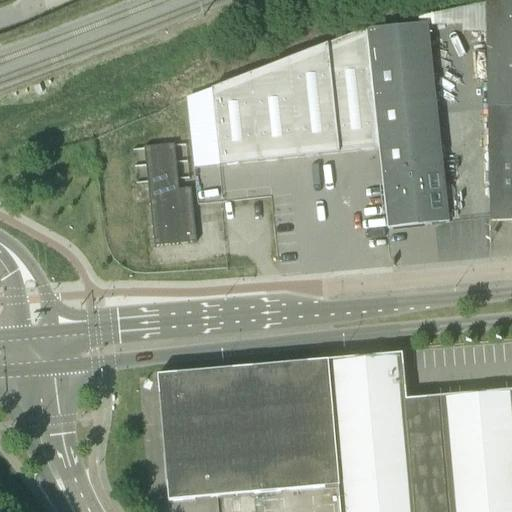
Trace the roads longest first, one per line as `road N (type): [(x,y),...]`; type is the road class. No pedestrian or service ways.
road 1 (tertiary): [(511,292),(51,333)]
road 2 (tertiary): [(55,367),(511,321)]
road 3 (residential): [(511,271),(319,287)]
road 4 (residential): [(21,370),(36,458),(75,504)]
road 5 (residential): [(75,504),(55,367)]
